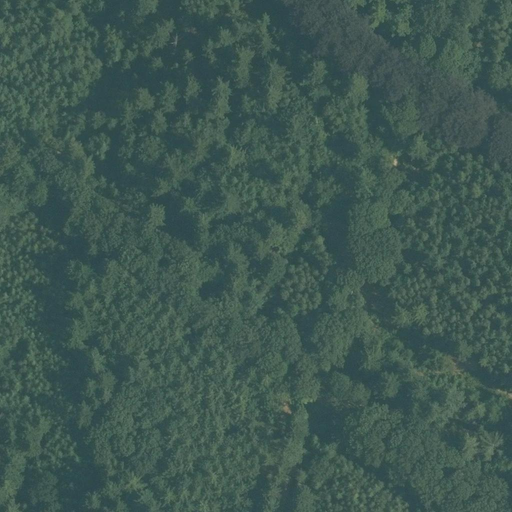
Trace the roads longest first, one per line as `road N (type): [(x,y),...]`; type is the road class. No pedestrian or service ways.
road 1 (unclassified): [(461,511),(0,156)]
road 2 (track): [(445,511),(0,175)]
road 3 (track): [(419,103),(319,399)]
road 4 (track): [(289,0),(351,61),(419,103)]
